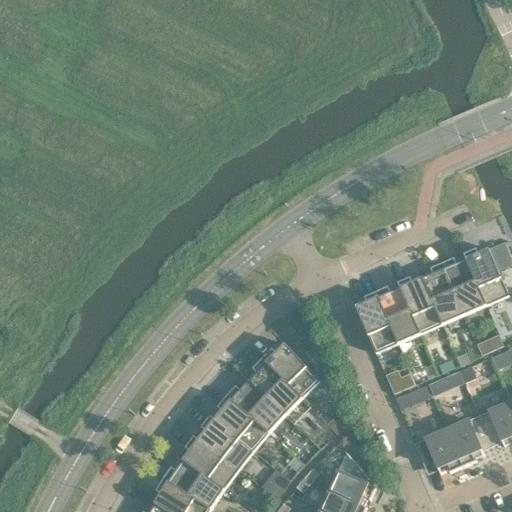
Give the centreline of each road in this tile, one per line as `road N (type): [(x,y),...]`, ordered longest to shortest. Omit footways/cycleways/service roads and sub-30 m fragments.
road 1 (unclassified): [(50,511),(139,375),(288,226)]
road 2 (residential): [(96,511),(138,442),(205,358),(318,275)]
road 3 (residential): [(423,511),(318,275)]
road 4 (unclassified): [(288,226),(382,165),(511,109)]
road 5 (residential): [(318,275),(460,214)]
